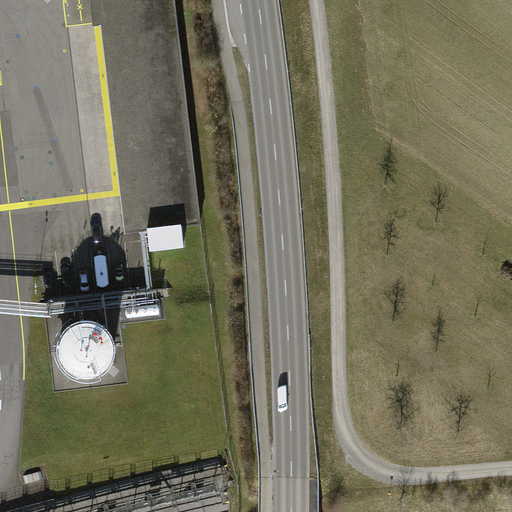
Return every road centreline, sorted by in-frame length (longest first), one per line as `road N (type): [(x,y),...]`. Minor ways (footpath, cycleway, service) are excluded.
road 1 (track): [(511,465),(411,471),(368,465),(349,446),(338,395),(339,268),(313,0)]
road 2 (tertiary): [(256,0),(284,251),(290,511)]
